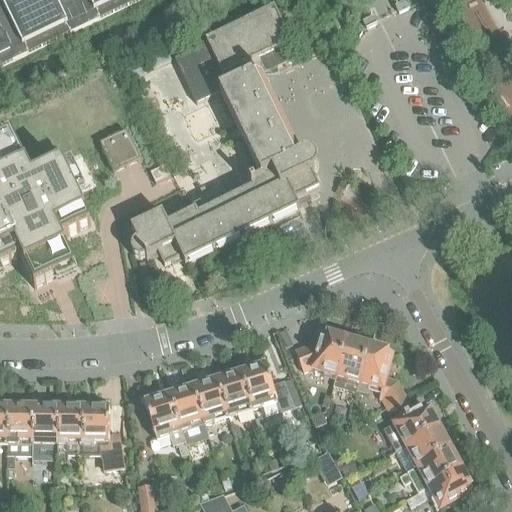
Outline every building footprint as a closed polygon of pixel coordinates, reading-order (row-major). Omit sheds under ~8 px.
[(0,0),(0,69),(144,0),(0,0)] [(409,11),(406,4),(395,10),(398,17),(409,11)] [(181,261),(185,269),(299,214),(295,206),(305,201),(306,203),(309,201),(308,200),(319,194),(312,178),(315,176),(317,172),(318,168),(317,164),(315,161),(311,159),(307,158),(303,159),(299,160),(260,80),(261,80),(261,79),(292,65),(284,50),(292,46),(290,43),(293,41),(296,36),(297,31),(296,27),(294,22),(290,19),(286,16),(281,16),(276,16),(273,10),(205,43),(205,45),(196,49),(197,51),(175,63),(197,107),(219,96),(219,97),(220,98),(261,181),(247,188),(250,193),(196,219),(194,214),(166,227),(161,218),(131,232),(137,245),(136,245),(133,248),(132,252),(132,256),(132,257),(134,261),(138,263),(142,263),(146,262),(147,264),(149,263),(148,261),(158,257),(164,270),(181,261)] [(377,27),(373,20),(363,25),(366,32),(377,27)] [(0,273),(20,264),(34,293),(76,273),(62,243),(91,229),(63,170),(99,153),(111,177),(140,163),(98,78),(0,125),(0,273)] [(164,169),(150,176),(155,187),(169,180),(164,169)] [(335,380),(345,346),(344,345),(342,343),(336,341),(333,342),(322,339),(322,341),(314,339),(311,350),(309,350),(295,357),(303,376),(312,372),(312,373),(335,380)] [(289,342),(283,344),(286,352),(293,349),(289,342)] [(357,396),(369,353),(367,352),(365,350),(359,348),(355,349),(345,346),(335,380),(332,391),(356,398),(357,396)] [(386,383),(393,360),(369,353),(357,396),(367,399),(369,390),(382,394),(380,403),(382,404),(387,412),(405,402),(406,402),(397,386),(386,383)] [(302,410),(292,384),(272,391),(265,368),(264,369),(262,365),(248,369),(250,373),(240,376),(252,413),(262,411),(260,406),(274,402),(276,406),(277,406),(281,417),(302,410)] [(252,413),(240,376),(239,372),(224,377),(226,381),(216,384),(227,417),(228,421),(238,418),(241,422),(251,418),(252,415),(252,413)] [(227,417),(216,384),(215,380),(200,384),(202,388),(192,391),(203,425),(204,429),(214,426),(213,422),(227,417)] [(203,425),(192,391),(191,387),(177,392),(178,396),(168,399),(180,437),(181,436),(190,433),(189,429),(203,425)] [(180,437),(168,399),(160,402),(158,397),(144,402),(145,406),(144,406),(156,445),(170,440),(173,450),(178,449),(182,461),(189,458),(181,436),(180,437)] [(437,428),(434,423),(431,421),(426,412),(414,418),(406,402),(405,402),(387,412),(396,428),(386,433),(397,456),(438,433),(437,431),(437,428)] [(8,445),(8,410),(9,405),(0,404),(0,445),(7,445),(8,445)] [(33,446),(34,410),(34,406),(18,405),(19,410),(8,410),(8,445),(7,445),(7,449),(7,459),(14,459),(14,461),(32,462),(32,450),(32,446),(33,446)] [(58,446),(58,411),(58,407),(43,406),(43,411),(34,410),(33,446),(32,446),(32,450),(32,462),(39,462),(39,463),(58,464),(58,446)] [(82,460),(83,412),(83,407),(68,407),(68,411),(58,411),(58,446),(58,464),(57,472),(64,473),(64,461),(82,461),(82,460)] [(120,439),(109,441),(109,412),(108,412),(108,408),(93,407),(93,412),(83,412),(82,460),(101,461),(104,478),(125,475),(120,439)] [(266,434),(262,421),(255,424),(259,437),(266,434)] [(241,441),(237,429),(231,431),(235,443),(241,441)] [(449,455),(448,453),(448,449),(445,444),(442,442),(438,433),(397,456),(388,460),(391,466),(398,463),(406,479),(449,455)] [(217,449),(213,436),(207,438),(211,451),(217,449)] [(429,493),(461,477),(460,474),(460,470),(458,465),(454,463),(449,455),(406,479),(400,482),(405,490),(411,486),(419,499),(429,493)] [(278,472),(274,463),(268,465),(272,474),(278,472)] [(254,481),(251,472),(245,474),(248,484),(254,481)] [(445,511),(472,497),(461,477),(429,493),(419,499),(408,505),(411,511),(427,504),(429,508),(436,505),(439,511),(445,511)] [(231,491),(227,481),(222,483),(225,493),(231,491)] [(154,511),(151,490),(138,492),(141,511),(154,511)] [(207,500),(204,490),(198,492),(201,503),(207,500)] [(365,498),(360,490),(354,494),(358,502),(365,498)] [(341,504),(335,494),(324,500),(330,510),(341,504)] [(231,511),(225,500),(200,509),(201,511),(231,511)]
